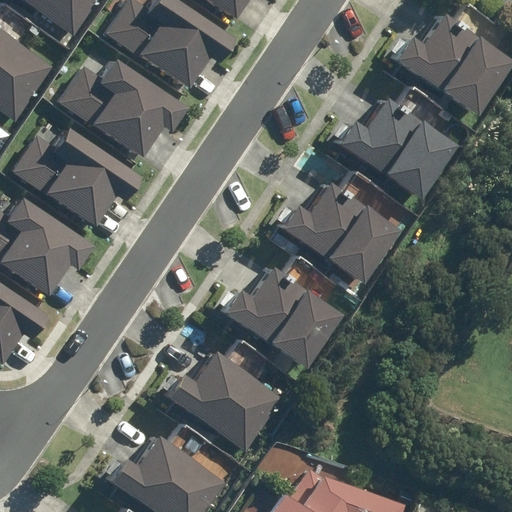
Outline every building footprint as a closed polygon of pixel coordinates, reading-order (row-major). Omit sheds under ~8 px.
[(32,0),(78,29),(96,0),(32,0)] [(183,0),(133,0),(112,33),(199,90),(236,34),(183,0)] [(213,0),(245,21),(258,0),(213,0)] [(511,55),(438,5),(401,59),(477,110),(511,59),(511,55)] [(0,34),(0,114),(11,121),(48,65),(0,34)] [(101,44),(64,100),(152,157),(188,100),(101,44)] [(375,92),(338,145),(414,197),(451,143),(375,92)] [(50,111),(14,167),(101,223),(138,167),(50,111)] [(313,171),(276,225),(352,277),(389,223),(313,171)] [(2,183),(0,186),(0,261),(54,296),(90,239),(2,183)] [(260,263),(223,316),(299,368),(335,314),(260,263)] [(0,361),(3,363),(23,331),(33,337),(48,314),(0,282),(0,361)] [(203,345),(166,398),(242,450),(279,396),(203,345)] [(151,426),(114,479),(162,511),(202,511),(227,477),(151,426)] [(383,511),(385,508),(301,483),(280,511),(383,511)]
